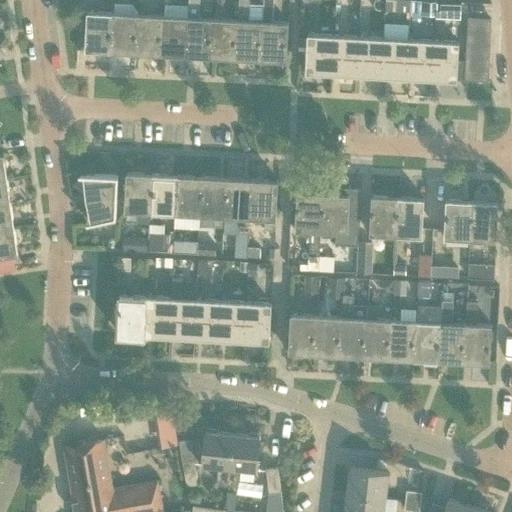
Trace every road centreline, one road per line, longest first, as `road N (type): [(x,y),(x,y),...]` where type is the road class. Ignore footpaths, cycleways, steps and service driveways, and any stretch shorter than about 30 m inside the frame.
road 1 (residential): [(336,414),(246,384),(50,375)]
road 2 (residential): [(50,375),(61,233),(47,112)]
road 3 (residential): [(47,112),(236,116)]
road 4 (residential): [(502,468),(336,414)]
road 5 (residential): [(511,152),(338,142)]
road 6 (residential): [(0,499),(50,375)]
